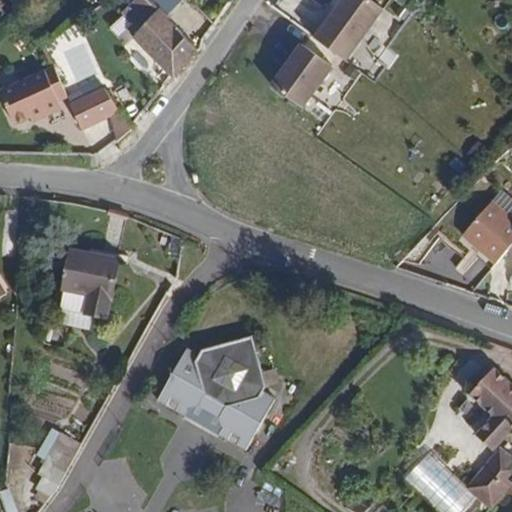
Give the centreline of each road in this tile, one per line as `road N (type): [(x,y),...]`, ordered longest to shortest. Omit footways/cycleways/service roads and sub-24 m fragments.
road 1 (unclassified): [(511,326),(241,237),(185,209)]
road 2 (residential): [(168,122),(252,0)]
